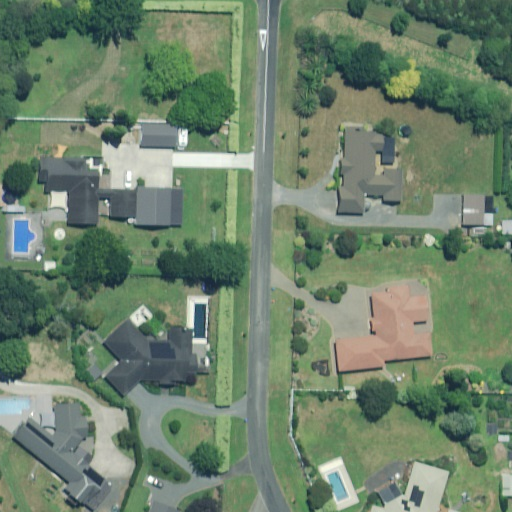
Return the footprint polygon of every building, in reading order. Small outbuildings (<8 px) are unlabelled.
[(175,147),(176,125),(141,124),(140,146),(175,147)] [(375,132),(344,132),(344,157),(340,157),(340,174),(343,174),(343,186),(338,186),(337,212),(364,212),(364,195),(379,195),(378,200),(400,200),(401,169),(380,169),(380,176),(374,176),(374,150),(383,151),(383,135),(375,135),(375,132)] [(86,159),(39,158),(39,171),(46,171),(45,191),(69,192),(68,223),(97,224),(98,173),(85,172),(86,159)] [(171,189),(137,187),(137,190),(111,189),(109,216),(128,217),(128,224),(169,226),(171,189)] [(494,195),(464,193),(462,224),(492,226),(494,195)] [(412,297),(411,288),(372,291),(374,316),(370,316),(371,335),(334,338),(337,369),(381,365),(380,360),(431,356),(429,332),(412,334),(411,322),(427,320),(425,296),(412,297)] [(137,381),(166,381),(186,381),(186,372),(198,372),(198,351),(195,350),(195,328),(169,327),(169,341),(166,341),(147,341),(127,319),(103,342),(120,360),(104,375),(122,395),(137,381)] [(80,403),(55,403),(55,432),(53,435),(43,427),(30,416),(13,436),(69,482),(62,490),(79,504),(84,498),(88,501),(107,479),(72,451),(87,433),(87,416),(80,416),(80,403)] [(384,509),(372,505),(369,511),(436,511),(448,472),(414,462),(403,498),(394,482),(376,491),(385,506),(384,509)] [(511,495),(511,474),(503,474),(502,495),(511,495)] [(178,511),(179,511),(152,501),(148,511),(178,511)]
